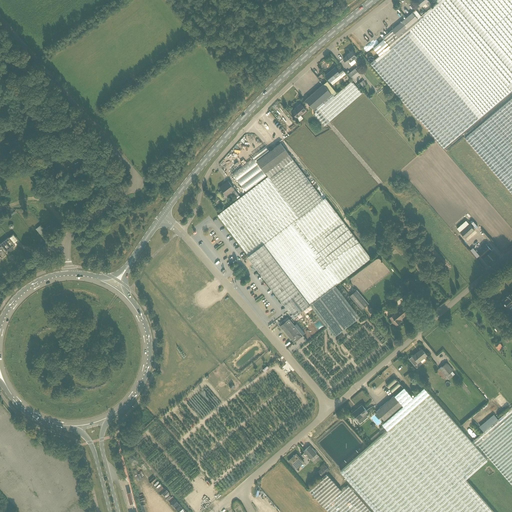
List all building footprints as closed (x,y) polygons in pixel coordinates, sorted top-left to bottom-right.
[(511,0),(435,0),(438,2),(421,16),(418,19),(420,21),(379,55),(370,63),(418,120),(419,119),(443,148),(511,90),(511,0)] [(421,16),(420,15),(415,10),(412,12),(417,18),(418,19),(421,16)] [(418,19),(417,18),(412,12),(382,37),(384,39),(373,48),(379,55),(420,21),(418,19)] [(350,61),(354,58),(357,62),(359,60),(356,56),(352,51),(346,56),(346,57),(343,59),(347,64),(350,61)] [(344,72),(341,67),(337,70),(335,67),(325,75),(331,82),(340,75),(344,72)] [(350,72),(348,74),(353,80),(358,76),(360,74),(355,68),(350,72)] [(316,112),(314,114),(325,126),(362,93),(352,81),(334,96),(323,84),(305,100),(316,112)] [(511,98),(487,119),(465,138),(511,193),(511,98)] [(292,112),(297,118),(306,110),(301,103),(296,107),(297,108),(292,112)] [(415,123),(410,119),(407,124),(411,127),(415,123)] [(265,172),(266,172),(290,155),(281,143),(257,161),(265,172)] [(269,176),(247,192),(217,215),(248,256),(247,256),(252,263),(294,317),(310,305),(334,337),(360,317),(335,285),(371,258),(325,198),(323,199),(290,155),(266,172),(269,176)] [(232,174),(245,191),(266,175),(265,173),(253,158),(232,174)] [(228,181),(220,187),(226,194),(231,191),(234,189),(228,181)] [(457,228),(460,232),(466,238),(474,230),(466,221),(457,228)] [(36,229),(40,234),(45,229),(41,224),(36,229)] [(45,229),(50,235),(54,232),(49,226),(45,229)] [(45,229),(40,234),(44,239),(50,235),(45,229)] [(0,258),(6,254),(5,253),(9,250),(10,251),(11,251),(13,249),(13,248),(13,247),(15,245),(8,237),(0,243),(0,258)] [(394,247),(396,249),(401,255),(406,251),(399,243),(394,247)] [(483,258),(491,250),(485,243),(481,246),(482,247),(477,251),(483,258)] [(412,268),(399,254),(392,261),(405,275),(412,268)] [(357,290),(350,296),(361,309),(368,303),(357,290)] [(511,305),(511,292),(508,296),(508,295),(502,300),(509,308),(511,305)] [(400,319),(409,312),(404,306),(395,313),(389,318),(395,325),(401,320),(400,319)] [(294,342),(300,338),(303,335),(289,319),(280,326),(294,342)] [(409,359),(415,365),(418,362),(418,363),(427,355),(421,349),(409,359)] [(449,379),(452,377),(455,374),(452,371),(453,370),(446,363),(439,369),(436,371),(443,379),(446,377),(446,376),(449,379)] [(392,392),(400,385),(394,378),(386,385),(392,392)] [(427,511),(475,470),(487,460),(424,387),(413,397),(404,387),(376,411),(385,421),(382,424),(387,430),(340,471),(375,511),(427,511)] [(367,412),(362,405),(353,413),(360,422),(367,416),(365,413),(367,412)] [(511,407),(473,440),(503,474),(511,484),(511,407)] [(316,453),(310,446),(304,451),(310,459),(310,458),(315,463),(321,458),(316,453)] [(304,463),(297,454),(288,461),(296,470),(304,463)] [(322,476),(326,473),(329,470),(325,466),(318,471),(322,476)] [(341,490),(326,474),(308,489),(315,496),(314,496),(323,506),(324,506),(328,511),(370,511),(347,485),(342,490),(341,490)]
